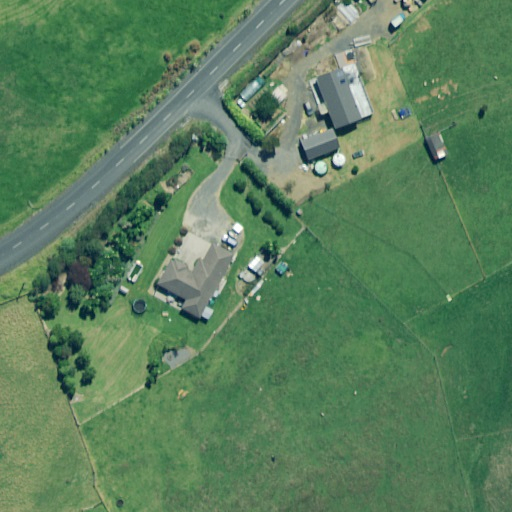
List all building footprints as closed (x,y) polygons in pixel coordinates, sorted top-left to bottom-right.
[(360,119),(341,68),(315,78),(334,129),(360,119)] [(339,148),(332,130),(302,142),(309,160),(339,148)] [(448,154),(439,133),(426,139),(435,159),(448,154)] [(233,256),(210,243),(194,271),(172,259),(157,285),(185,300),(181,309),(198,318),(233,256)] [(264,263),(257,256),(248,266),(255,272),(264,263)]
